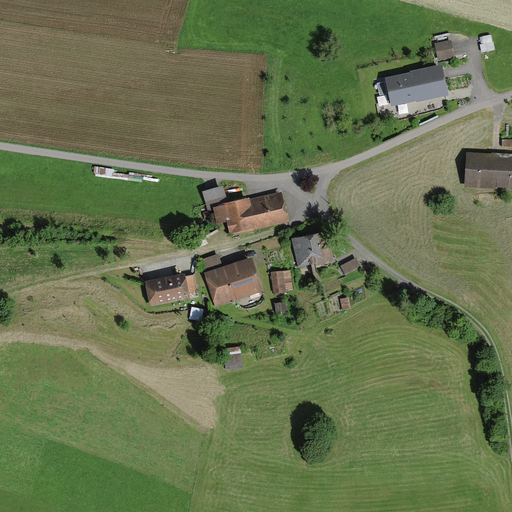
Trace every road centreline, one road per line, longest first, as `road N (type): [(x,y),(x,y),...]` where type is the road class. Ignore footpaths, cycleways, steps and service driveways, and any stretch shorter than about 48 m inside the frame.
road 1 (residential): [(511,96),(304,178),(239,179),(0,148)]
road 2 (track): [(0,299),(245,243),(295,227),(317,210)]
road 3 (track): [(317,210),(379,268),(467,316),(488,338),(511,437)]
